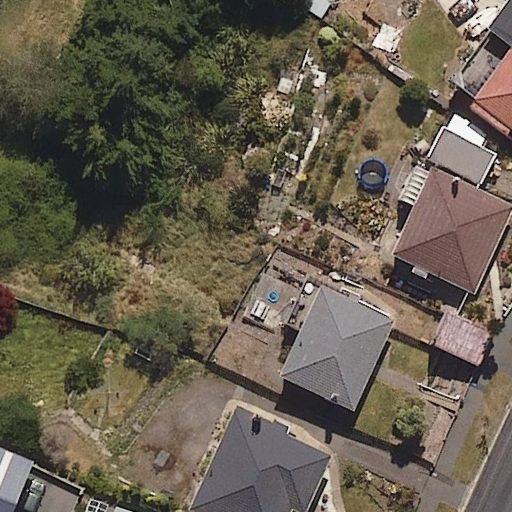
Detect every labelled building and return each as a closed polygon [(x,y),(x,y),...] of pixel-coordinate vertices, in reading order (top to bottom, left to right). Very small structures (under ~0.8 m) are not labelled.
[(511,61),(475,112),(511,138),(511,61)] [(444,125),(427,159),(481,185),(499,157),(482,148),(488,139),(455,112),(447,127),(444,125)] [(511,214),(511,212),(433,176),(392,265),(472,301),(511,214)] [(400,326),(324,292),(283,383),(359,418),(400,326)] [(494,331),(445,311),(430,346),(479,366),(494,331)] [(313,511),(338,463),(240,416),(193,511),(313,511)] [(0,446),(0,511),(14,511),(35,461),(0,446)] [(123,511),(89,500),(84,511),(123,511)]
